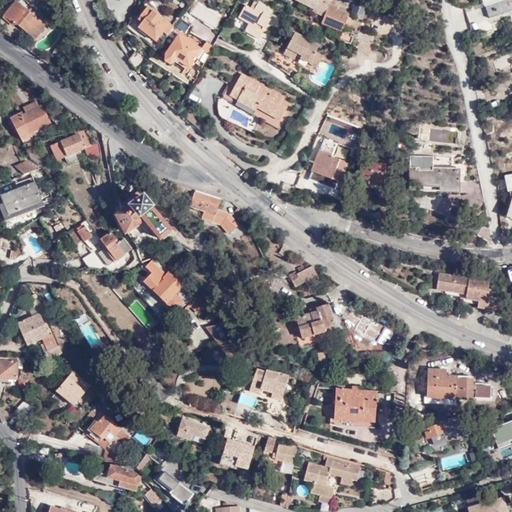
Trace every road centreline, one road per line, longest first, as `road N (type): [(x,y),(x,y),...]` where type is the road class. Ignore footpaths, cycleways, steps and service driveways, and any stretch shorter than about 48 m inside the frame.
road 1 (tertiary): [(215,163),(200,174),(163,164),(0,43)]
road 2 (secondary): [(292,225),(410,309),(511,356)]
road 3 (residential): [(188,409),(394,469),(407,502)]
road 4 (residential): [(511,253),(442,250),(314,217),(292,225)]
road 5 (secondary): [(85,0),(126,75),(215,163)]
